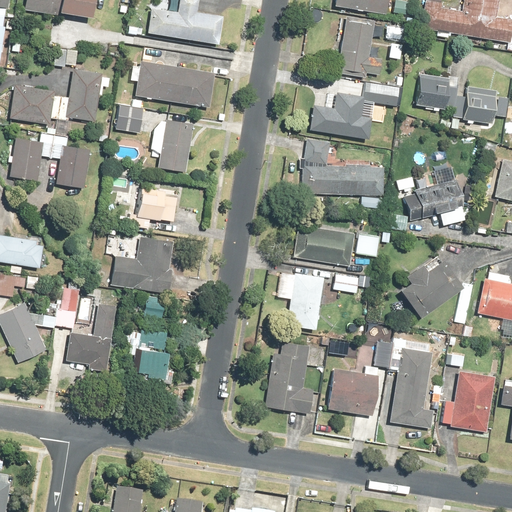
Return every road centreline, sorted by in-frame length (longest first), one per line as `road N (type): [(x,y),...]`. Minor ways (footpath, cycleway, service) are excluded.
road 1 (residential): [(274,0),(204,448)]
road 2 (residential): [(511,497),(204,448)]
road 3 (residential): [(204,448),(71,428)]
